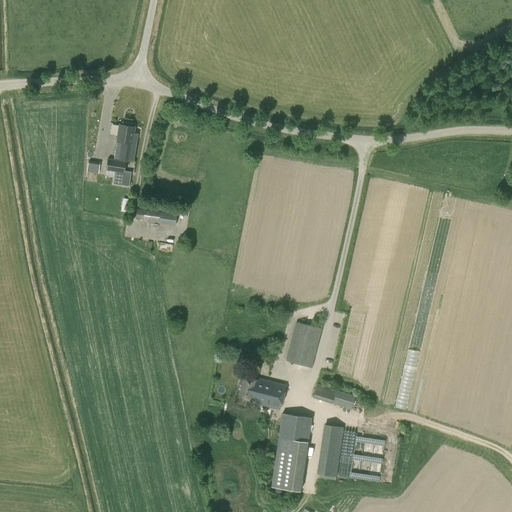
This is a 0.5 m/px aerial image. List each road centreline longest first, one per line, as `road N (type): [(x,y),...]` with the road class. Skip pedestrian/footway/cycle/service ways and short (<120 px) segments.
road 1 (unclassified): [(511,129),(337,138),(241,120),(135,78)]
road 2 (unclassified): [(135,78),(0,87)]
